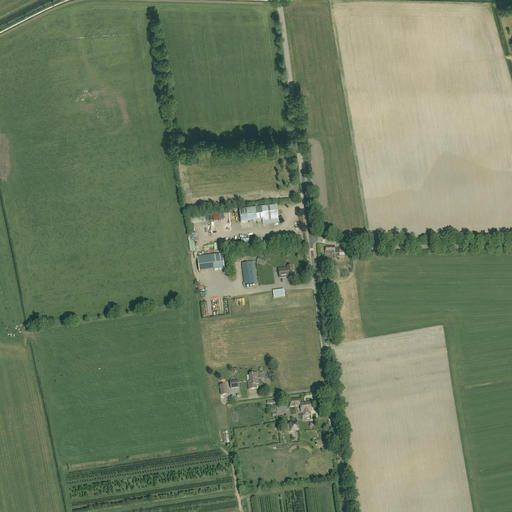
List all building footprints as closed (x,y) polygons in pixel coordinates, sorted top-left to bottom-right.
[(261,207),(263,224),(278,223),(276,205),(261,207)] [(224,269),(222,254),(197,257),(199,272),(224,269)] [(256,262),(264,265),(266,260),(259,257),(256,262)] [(253,262),(242,263),(245,287),(257,285),(253,262)] [(293,278),(292,266),(287,267),(287,268),(278,269),(279,278),(288,277),(288,278),(293,278)] [(274,298),(285,297),(284,289),(273,291),(274,298)] [(257,374),(250,375),(251,381),(248,382),(249,390),(256,388),(256,384),(258,384),(257,374)] [(231,389),(239,388),(238,381),(230,382),(231,389)] [(219,386),(221,396),(228,395),(226,385),(219,386)] [(300,403),(300,399),(289,400),(290,407),(300,406),(301,412),(303,412),(303,416),(310,415),(310,411),(312,411),(311,402),(300,403)]
